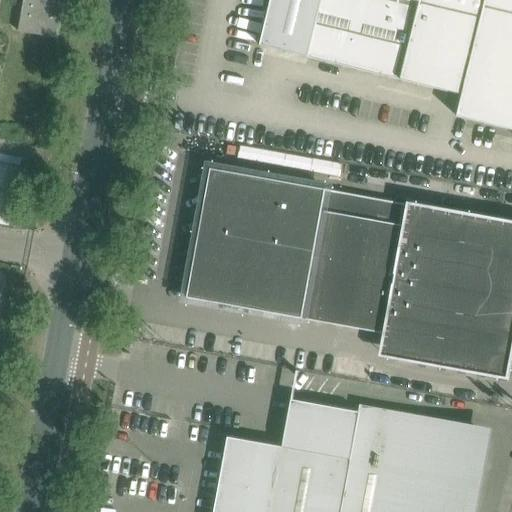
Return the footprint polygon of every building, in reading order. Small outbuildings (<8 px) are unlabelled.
[(58,39),(64,5),(64,0),(24,0),(19,32),(58,39)] [(511,0),(271,0),(261,46),(463,96),(457,117),(511,130),(511,0)] [(0,183),(5,185),(7,173),(16,174),(19,157),(0,153),(0,212),(1,213),(3,196),(0,195),(0,183)] [(188,298),(386,334),(402,359),(505,378),(511,338),(511,224),(429,209),(211,169),(188,298)] [(134,341),(123,339),(121,347),(132,349),(134,341)] [(291,400),(283,447),(228,438),(214,511),(468,511),(470,503),(466,503),(479,433),(359,411),(359,413),(291,400)]
